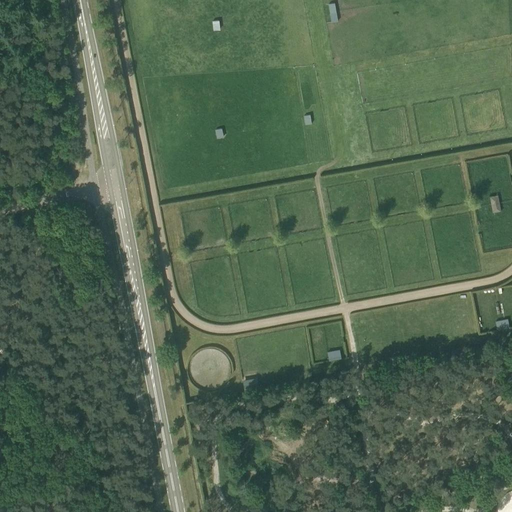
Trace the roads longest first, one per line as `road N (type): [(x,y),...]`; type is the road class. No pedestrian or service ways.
road 1 (secondary): [(175,511),(113,187)]
road 2 (secondary): [(113,187),(78,0)]
road 3 (unknown): [(378,511),(359,373)]
